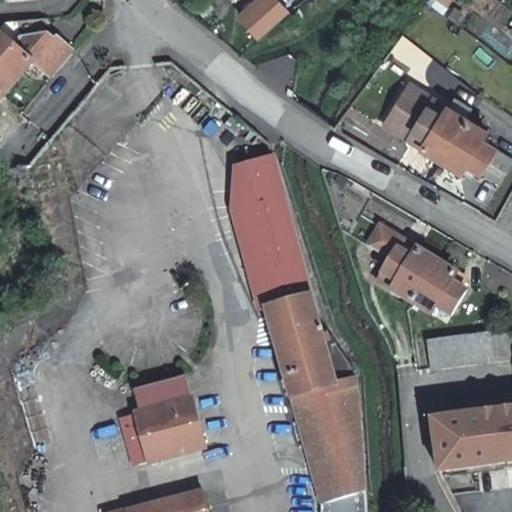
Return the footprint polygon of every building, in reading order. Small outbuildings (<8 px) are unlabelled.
[(254,0),(241,10),(261,36),(297,9),(290,0),(254,0)] [(37,58),(56,73),(74,52),(59,38),(56,40),(50,35),(21,41),(18,22),(3,23),(0,26),(0,37),(32,64),(37,58)] [(0,101),(32,64),(0,37),(0,101)] [(406,83),(393,104),(421,120),(428,109),(439,116),(445,108),(406,83)] [(445,108),(464,119),(470,109),(451,97),(445,108)] [(421,120),(393,104),(381,123),(409,140),(414,131),(421,120)] [(487,161),(494,149),(482,142),(487,133),(464,119),(445,108),(439,116),(428,109),(421,120),(414,131),(426,138),(420,148),(463,173),(468,164),(480,171),(487,161)] [(253,149),(261,139),(236,118),(228,129),(253,149)] [(505,172),(511,159),(494,149),(487,161),(505,172)] [(364,511),(364,487),(352,374),(326,329),(318,329),(272,157),(232,168),(228,206),(256,311),(266,310),(317,504),(317,511),(364,511)] [(499,182),(505,172),(487,161),(480,171),(499,182)] [(380,229),(368,250),(391,263),(398,251),(412,259),(417,251),(380,229)] [(452,314),(458,302),(466,290),(451,282),(456,273),(417,251),(412,259),(398,251),(391,263),(384,274),(398,283),(393,292),(431,314),(437,306),(452,314)] [(398,283),(384,274),(378,283),(393,292),(398,283)] [(429,341),(433,369),(511,358),(507,330),(429,341)] [(204,448),(191,400),(136,414),(136,416),(123,420),(135,465),(149,461),(150,463),(204,448)] [(511,407),(434,418),(441,475),(511,464),(511,407)] [(206,511),(202,494),(134,511),(206,511)]
